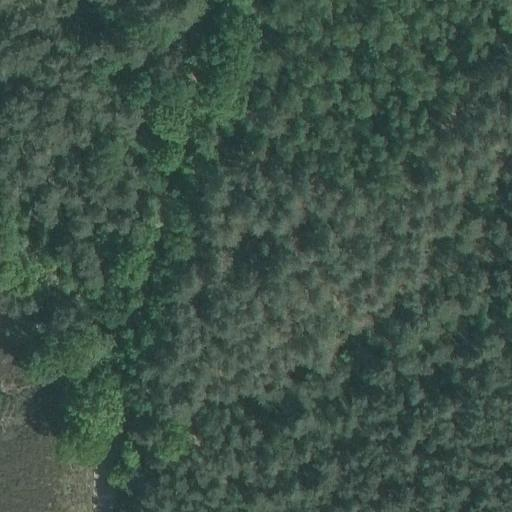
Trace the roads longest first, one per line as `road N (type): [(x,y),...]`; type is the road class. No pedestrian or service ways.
road 1 (track): [(112,387),(218,428),(305,357),(511,126)]
road 2 (track): [(112,387),(0,299)]
road 3 (track): [(103,511),(112,387)]
